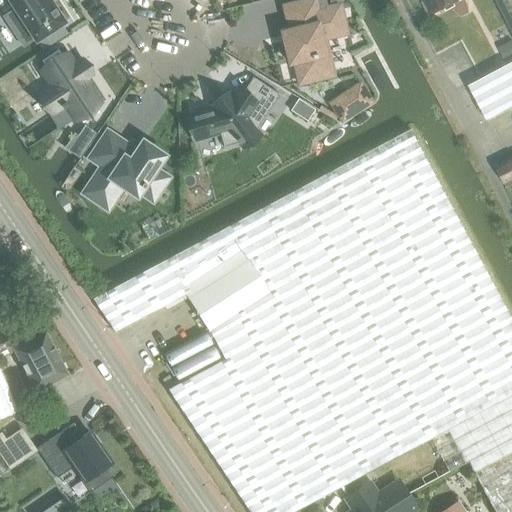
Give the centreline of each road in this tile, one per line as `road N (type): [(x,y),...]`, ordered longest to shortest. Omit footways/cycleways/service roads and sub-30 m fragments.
road 1 (secondary): [(207,511),(0,206)]
road 2 (unclassified): [(511,226),(395,0)]
